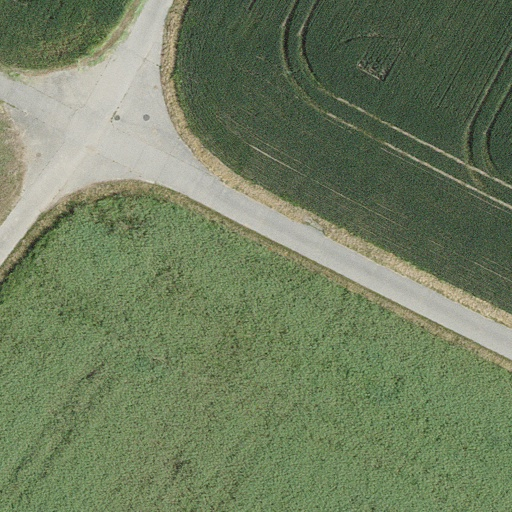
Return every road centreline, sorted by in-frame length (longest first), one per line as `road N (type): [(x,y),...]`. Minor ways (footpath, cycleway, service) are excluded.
road 1 (track): [(0,74),(511,338)]
road 2 (track): [(172,0),(102,127),(0,261)]
